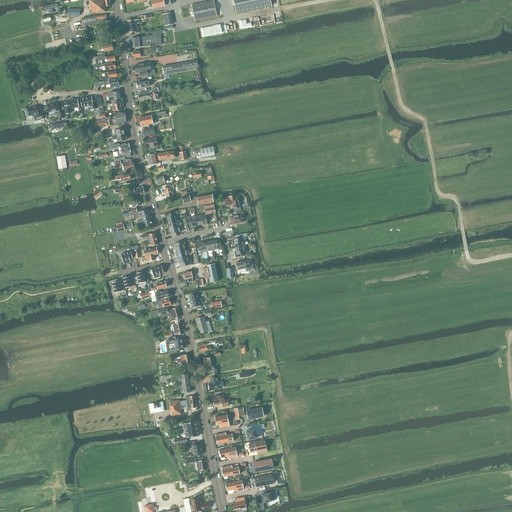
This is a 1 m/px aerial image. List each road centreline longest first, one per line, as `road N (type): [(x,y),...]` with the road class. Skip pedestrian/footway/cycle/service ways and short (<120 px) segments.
road 1 (track): [(375,0),(401,104),(424,123),(436,190),(456,199),(469,259),(511,255)]
road 2 (tertiary): [(222,511),(167,261)]
road 3 (track): [(327,0),(185,26),(170,7),(118,16)]
road 4 (tertiary): [(162,242),(127,87)]
